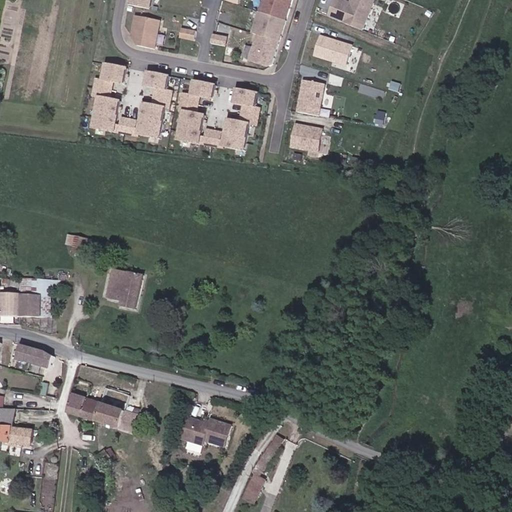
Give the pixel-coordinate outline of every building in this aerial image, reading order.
[(150,10),(151,0),(129,0),(129,6),(150,10)] [(286,21),(292,0),(264,0),(261,13),(286,21)] [(375,0),(353,0),(352,5),(339,0),(336,0),(329,18),(364,32),(375,0)] [(281,43),(287,22),(286,21),(261,13),(260,13),(254,35),(259,37),(281,43)] [(161,22),(136,17),(132,38),(138,48),(156,51),(161,22)] [(197,33),(183,30),(181,39),(195,42),(197,33)] [(226,48),(228,40),(213,37),(212,45),(226,48)] [(281,43),(259,37),(251,61),(271,68),(273,67),(281,43)] [(354,48),(323,38),(317,58),(348,68),(354,48)] [(117,127),(122,103),(111,100),(115,84),(126,86),(129,70),(107,66),(104,81),(98,80),(94,98),(100,99),(94,129),(116,134),(116,133),(140,138),(140,136),(161,140),(167,110),(170,110),(174,92),(169,91),(171,78),(149,74),(147,88),(157,90),(154,107),(145,105),(140,131),(136,131),(138,122),(123,119),(121,127),(117,127)] [(259,95),(237,91),(235,105),(244,106),(241,123),(229,121),(225,143),(221,142),(223,134),(207,131),(205,140),(202,139),(206,117),(197,115),(201,98),(215,101),(217,87),(196,83),(193,96),(184,94),(180,112),(185,113),(179,142),(201,146),(201,145),(224,150),(225,148),(246,152),(250,126),(257,128),(261,109),(257,108),(259,95)] [(307,83),(300,114),(321,118),(326,86),(307,83)] [(325,132),(298,127),(295,142),(322,147),(325,132)] [(87,238),(76,235),(72,252),(84,254),(87,238)] [(136,311),(144,276),(113,269),(107,298),(123,302),(122,307),(136,311)] [(23,281),(9,279),(8,286),(23,288),(23,281)] [(23,288),(22,294),(49,296),(49,289),(55,289),(55,281),(34,279),(34,283),(23,281),(23,288)] [(2,317),(21,317),(22,294),(2,293),(1,287),(0,286),(0,321),(2,322),(2,317)] [(22,294),(21,317),(49,317),(49,296),(22,294)] [(46,353),(22,346),(18,361),(51,370),(55,358),(46,353)] [(41,396),(48,397),(51,384),(43,383),(41,396)] [(105,397),(126,404),(129,397),(107,390),(106,393),(105,397)] [(105,397),(106,393),(99,391),(96,399),(104,401),(105,397)] [(83,417),(87,400),(73,396),(69,413),(83,417)] [(115,409),(110,425),(135,433),(141,412),(128,408),(129,405),(126,404),(105,397),(104,401),(102,405),(115,409)] [(83,417),(98,422),(102,405),(87,400),(83,417)] [(98,422),(110,425),(115,409),(102,405),(98,422)] [(0,427),(15,428),(15,410),(4,410),(0,409),(0,427)] [(190,419),(184,440),(205,447),(206,442),(227,449),(233,428),(212,421),(211,423),(211,426),(207,425),(190,419)] [(0,427),(0,441),(33,448),(34,431),(14,429),(15,428),(0,427)] [(250,486),(263,492),(267,482),(259,479),(285,442),(278,437),(252,474),(255,475),(250,486)] [(114,463),(106,452),(101,455),(109,467),(114,463)] [(103,478),(81,473),(77,489),(89,491),(90,489),(97,490),(99,483),(102,484),(103,478)] [(260,497),(263,492),(250,486),(248,492),(260,497)] [(244,499),(256,505),(260,497),(248,492),(244,499)]
